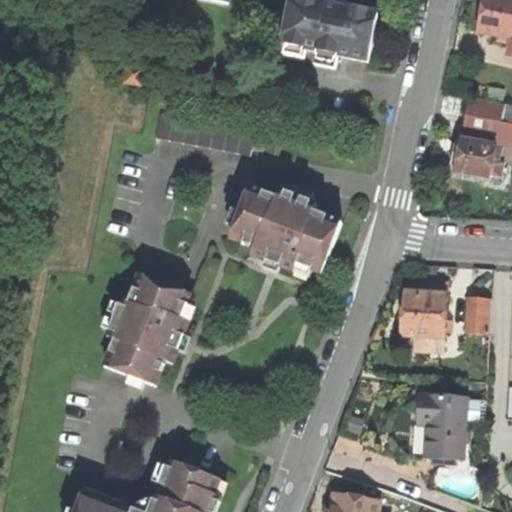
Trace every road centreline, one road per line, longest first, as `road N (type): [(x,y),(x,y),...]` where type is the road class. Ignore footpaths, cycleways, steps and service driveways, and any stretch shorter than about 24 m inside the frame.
road 1 (residential): [(288,511),(385,241)]
road 2 (residential): [(385,241),(442,0)]
road 3 (residential): [(511,251),(385,241)]
